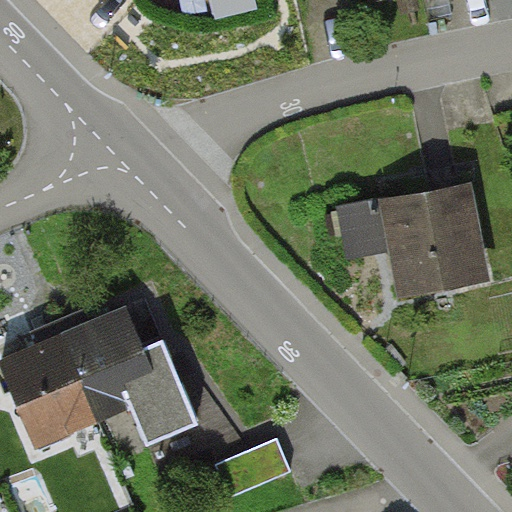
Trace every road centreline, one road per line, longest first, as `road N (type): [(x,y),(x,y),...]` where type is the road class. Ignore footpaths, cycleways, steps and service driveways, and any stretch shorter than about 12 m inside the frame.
road 1 (residential): [(120,159),(456,511)]
road 2 (residential): [(120,159),(387,76),(511,54)]
road 3 (residential): [(0,33),(120,159)]
road 4 (residential): [(0,211),(120,159)]
